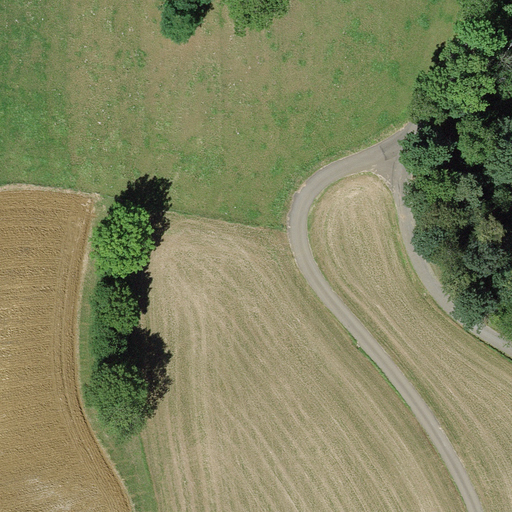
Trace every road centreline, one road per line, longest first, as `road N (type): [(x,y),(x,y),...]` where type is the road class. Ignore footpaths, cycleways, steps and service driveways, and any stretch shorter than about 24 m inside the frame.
road 1 (track): [(478,511),(431,423),(331,299),(300,244),(299,208),(311,185),(368,156),(400,154)]
road 2 (track): [(144,511),(120,337),(128,238)]
road 3 (track): [(400,154),(411,235),(426,271),(459,309),(511,347)]
road 4 (track): [(400,154),(479,0)]
